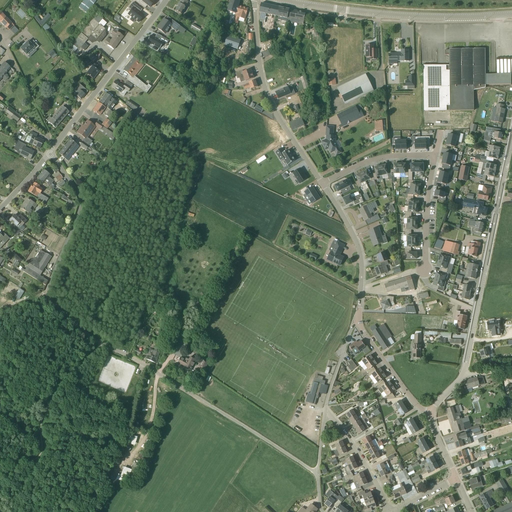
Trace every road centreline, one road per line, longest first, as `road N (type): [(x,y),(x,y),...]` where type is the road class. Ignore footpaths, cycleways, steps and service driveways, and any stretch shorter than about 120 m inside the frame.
road 1 (residential): [(316,472),(90,337),(51,301),(48,287),(80,202),(50,151)]
road 2 (residential): [(464,372),(511,140)]
road 3 (tertiary): [(511,14),(389,14),(279,0)]
road 4 (residential): [(321,183),(267,95),(253,0)]
road 5 (residential): [(50,151),(165,0)]
road 6 (residential): [(357,321),(360,252),(321,183)]
road 7 (residential): [(389,511),(358,453),(323,411)]
road 8 (residential): [(432,412),(411,398),(357,321)]
